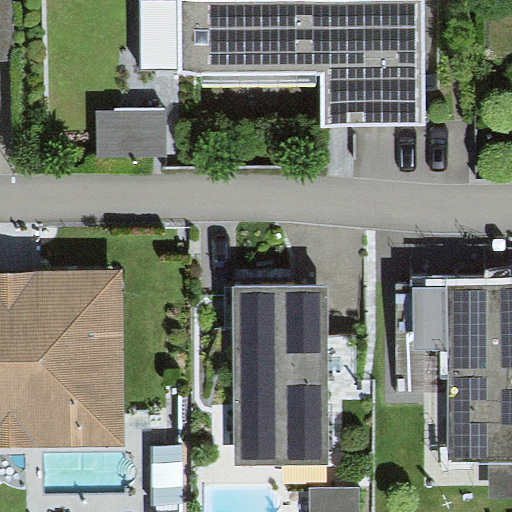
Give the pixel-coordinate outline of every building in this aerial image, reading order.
[(429,8),(176,9),(179,78),(295,75),(298,114),(430,114),(429,8)] [(111,149),(176,149),(176,103),(111,103),(111,149)] [(109,278),(0,279),(0,436),(110,436),(109,278)] [(511,287),(448,289),(451,460),(511,459),(511,287)] [(317,292),(233,293),(235,460),(318,460),(317,292)]
